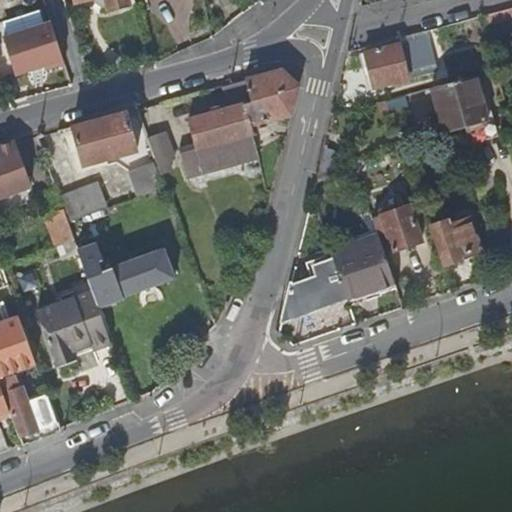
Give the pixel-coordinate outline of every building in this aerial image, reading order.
[(72,0),(74,4),(91,0),(104,0),(108,12),(127,7),(125,0),(72,0)] [(42,10),(0,19),(0,26),(1,32),(44,23),(42,10)] [(509,11),(479,19),(482,29),(511,20),(509,11)] [(398,41),(400,48),(411,85),(435,77),(423,34),(398,41)] [(411,85),(400,48),(364,58),(374,95),(411,85)] [(249,130),(292,117),(298,88),(279,71),(243,81),(247,93),(250,104),(241,106),(249,130)] [(440,137),(457,131),(486,122),(473,79),(426,92),(440,137)] [(224,99),(247,93),(243,81),(220,87),(224,99)] [(249,130),(241,106),(188,122),(197,153),(181,158),(188,182),(258,161),(251,137),(249,130)] [(135,152),(125,113),(71,128),(81,167),(135,152)] [(148,140),(155,161),(157,166),(174,160),(164,134),(148,140)] [(262,159),(281,163),(287,137),(280,135),(279,142),(266,139),(262,159)] [(0,197),(29,187),(11,145),(0,147),(0,197)] [(329,157),(322,159),(318,176),(330,172),(333,158),(329,157)] [(157,166),(155,161),(128,172),(137,197),(165,187),(157,166)] [(379,213),(407,202),(398,182),(370,193),(379,213)] [(58,197),(64,212),(68,223),(107,208),(97,183),(58,197)] [(372,218),(377,233),(386,230),(396,260),(426,249),(410,205),(372,218)] [(45,219),(56,249),(75,242),(68,223),(64,212),(45,219)] [(472,217),(434,229),(443,259),(482,247),(472,217)] [(358,245),(331,254),(333,259),(340,279),(371,269),(377,284),(392,279),(380,243),(360,250),(358,245)] [(93,292),(97,304),(175,276),(164,248),(99,271),(96,261),(100,259),(95,244),(77,249),(93,292)] [(283,325),(347,301),(340,279),(333,259),(313,267),(316,277),(292,287),(283,325)] [(112,345),(97,304),(93,292),(36,313),(58,371),(78,364),(76,358),(112,345)] [(39,434),(28,404),(22,390),(18,392),(12,376),(36,367),(18,320),(0,326),(0,387),(10,415),(20,441),(39,434)] [(150,371),(125,380),(134,403),(154,396),(158,391),(150,371)] [(0,418),(10,415),(0,387),(0,418)] [(28,404),(39,434),(58,427),(47,397),(28,404)]
